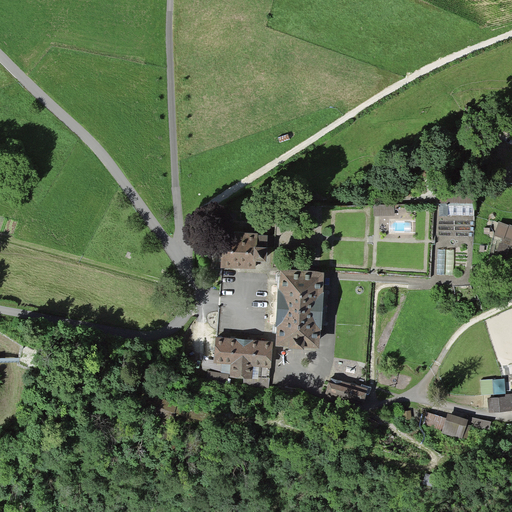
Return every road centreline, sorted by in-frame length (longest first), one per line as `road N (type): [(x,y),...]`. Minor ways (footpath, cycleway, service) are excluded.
road 1 (track): [(511,36),(396,87),(230,189),(182,243)]
road 2 (track): [(0,53),(91,141),(183,262)]
road 3 (track): [(183,262),(194,295),(190,312),(149,334),(0,310)]
road 4 (track): [(171,0),(182,243)]
road 5 (track): [(191,285),(0,236)]
road 6 (track): [(511,300),(466,323),(421,386),(386,400),(371,396)]
